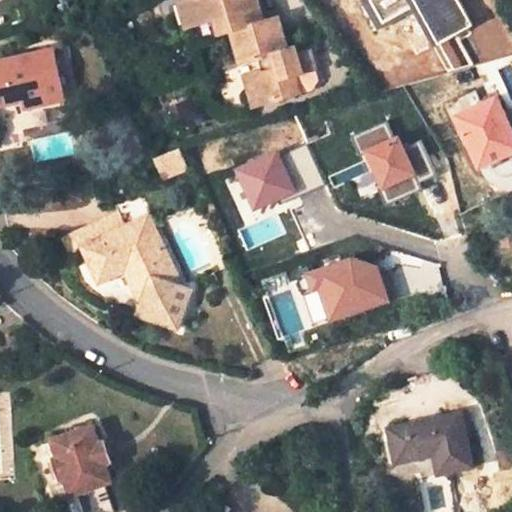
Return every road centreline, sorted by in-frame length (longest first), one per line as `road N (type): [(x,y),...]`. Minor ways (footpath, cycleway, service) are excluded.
road 1 (unclassified): [(0,269),(85,341),(225,394),(254,419)]
road 2 (residential): [(511,305),(435,331),(338,381)]
road 3 (residential): [(353,511),(338,381)]
road 4 (residential): [(254,419),(167,511)]
